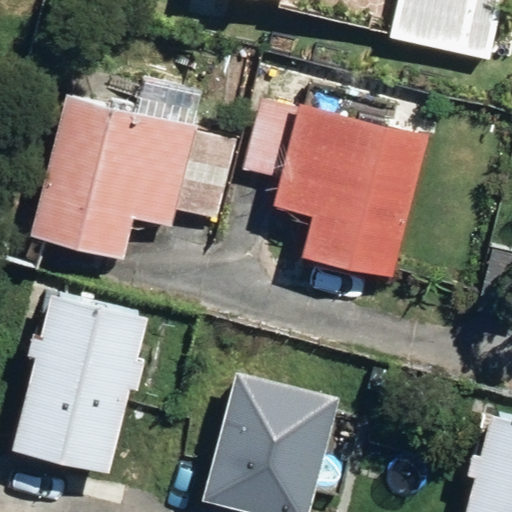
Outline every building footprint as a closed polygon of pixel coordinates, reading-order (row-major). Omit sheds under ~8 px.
[(399,0),(396,19),(495,40),(504,0),(399,0)] [(301,228),(400,256),(439,119),(302,80),(275,72),(255,147),(281,155),(273,183),(311,194),(301,228)] [(26,218),(125,242),(135,200),(178,211),(183,190),(226,200),(246,125),(62,78),(26,218)] [(487,291),(511,297),(511,230),(503,228),(487,291)] [(34,338),(11,422),(116,449),(138,367),(147,368),(155,343),(144,342),(155,301),(50,274),(40,313),(32,312),(26,337),(34,338)] [(326,363),(344,368),(349,349),(331,344),(326,363)] [(308,511),(354,511),(382,412),(252,376),(223,485),(309,509),(308,511)] [(472,511),(511,511),(511,399),(502,397),(493,438),(485,436),(480,457),(486,459),(472,511)]
